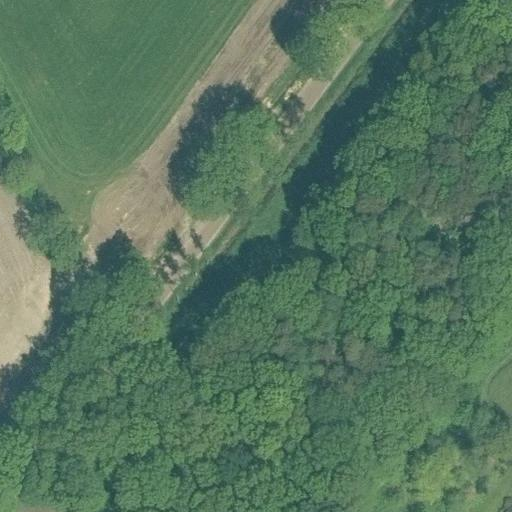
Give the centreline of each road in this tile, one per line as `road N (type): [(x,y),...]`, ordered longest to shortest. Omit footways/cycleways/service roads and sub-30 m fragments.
road 1 (unclassified): [(120,344),(381,0)]
road 2 (unclassified): [(296,511),(120,344)]
road 3 (unclassified): [(0,497),(120,344)]
